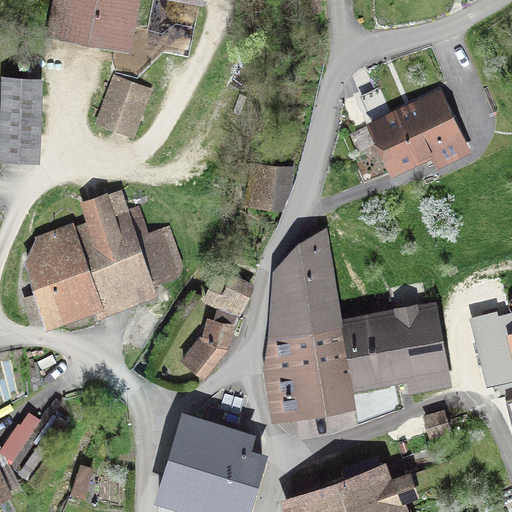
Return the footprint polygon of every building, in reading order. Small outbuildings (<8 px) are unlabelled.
[(52,0),(45,39),(131,56),(141,0),(52,0)] [(309,0),(311,15),(321,15),(320,0),(309,0)] [(39,81),(2,79),(0,134),(0,157),(36,159),(39,81)] [(146,93),(116,82),(101,121),(132,132),(146,93)] [(436,162),(466,148),(439,92),(373,123),(396,170),(431,153),(436,162)] [(288,203),(294,167),(259,161),(253,198),(288,203)] [(27,262),(47,322),(175,274),(182,262),(170,225),(148,233),(138,206),(129,210),(122,191),(108,196),(107,194),(79,204),(85,224),(75,227),(74,223),(35,238),(36,240),(27,262)] [(286,333),(341,324),(329,246),(324,229),(295,246),(279,268),(286,333)] [(213,320),(233,328),(238,317),(240,318),(252,290),(251,290),(254,285),(228,274),(225,281),(212,276),(200,304),(217,311),(213,320)] [(347,318),(359,383),(400,375),(415,373),(449,367),(437,302),(347,318)] [(511,312),(511,310),(472,319),(487,383),(511,377),(511,403),(509,404),(511,418),(511,312)] [(233,328),(213,320),(207,319),(199,338),(180,362),(203,383),(228,352),(236,326),(233,328)] [(286,333),(275,334),(275,336),(266,371),(267,377),(271,409),(273,409),(273,416),(287,413),(288,415),(354,401),(341,324),(286,333)] [(41,367),(57,361),(53,352),(38,359),(41,367)] [(3,441),(0,442),(0,462),(12,490),(13,491),(22,486),(13,467),(25,475),(44,447),(48,450),(70,417),(57,408),(63,400),(56,395),(40,416),(28,409),(20,420),(18,419),(3,441)] [(422,416),(429,440),(450,435),(444,411),(422,416)] [(200,509),(210,511),(244,511),(262,456),(247,451),(252,435),(186,415),(159,496),(192,506),(200,509)] [(71,491),(84,496),(94,464),(81,460),(71,491)] [(0,495),(12,490),(0,462),(0,495)] [(400,511),(397,500),(431,489),(425,469),(390,481),(383,463),(321,485),(317,474),(293,483),(297,493),(292,495),(295,511),(400,511)]
